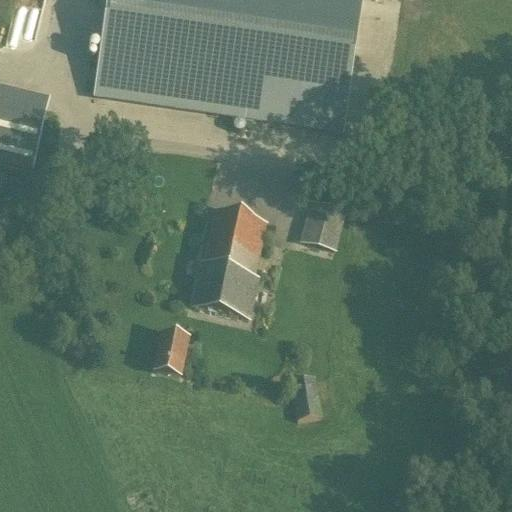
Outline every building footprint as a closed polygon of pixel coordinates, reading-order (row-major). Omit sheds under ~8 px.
[(365,0),(108,0),(93,100),(345,137),(365,0)] [(18,5),(14,34),(36,37),(40,8),(18,5)] [(51,101),(0,88),(0,165),(33,173),(51,101)] [(257,281),(269,226),(219,215),(196,312),(250,324),(260,282),(257,281)] [(332,225),(326,251),(337,254),(343,228),(332,225)] [(189,343),(160,336),(151,376),(181,383),(189,343)] [(289,386),(296,426),(321,422),(314,382),(289,386)]
